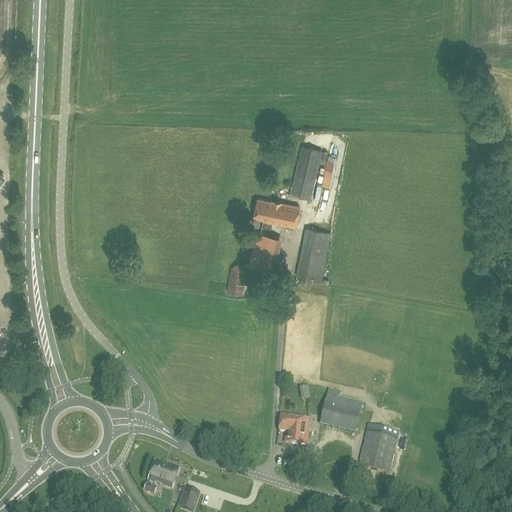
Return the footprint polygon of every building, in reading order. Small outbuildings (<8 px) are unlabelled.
[(310,198),(322,150),(303,146),(291,193),(310,198)] [(332,188),(339,163),(324,159),(321,170),(326,172),(323,185),(332,188)] [(295,226),(299,206),(272,200),(272,201),(257,198),(253,217),(269,220),(269,221),(295,226)] [(321,281),(330,232),(307,228),(297,276),(321,281)] [(250,266),(269,270),(277,238),(257,233),(250,266)] [(242,294),(246,270),(231,267),(227,291),(242,294)] [(356,433),(363,403),(327,394),(320,425),(356,433)] [(306,445),(309,419),(280,416),(278,431),(285,432),(284,443),(306,445)] [(368,431),(359,466),(388,473),(395,448),(398,438),(385,435),(368,431)] [(172,489),(180,468),(155,459),(148,480),(172,489)] [(338,462),(330,460),(328,470),(335,472),(338,462)] [(403,469),(401,480),(433,487),(437,470),(426,467),(424,474),(403,469)] [(143,492),(155,496),(157,488),(146,484),(143,492)] [(190,488),(182,508),(191,511),(198,511),(205,494),(190,488)]
